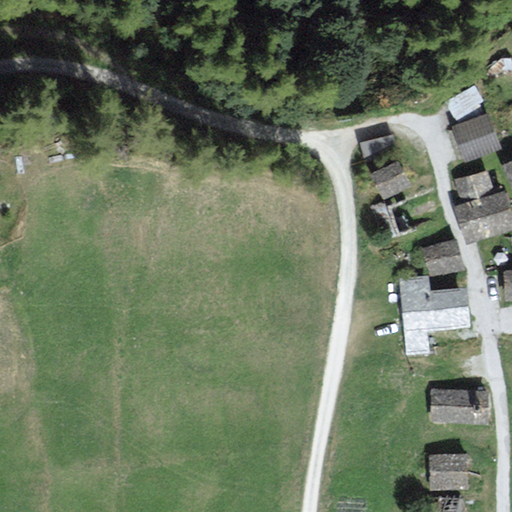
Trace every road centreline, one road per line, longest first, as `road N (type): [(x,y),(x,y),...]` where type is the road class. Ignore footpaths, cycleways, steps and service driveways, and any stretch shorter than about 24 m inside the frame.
road 1 (track): [(309,511),(346,266),(334,161),(301,141),(95,72),(0,64)]
road 2 (residential): [(326,152),(398,119),(431,137),(490,343),(502,511)]
